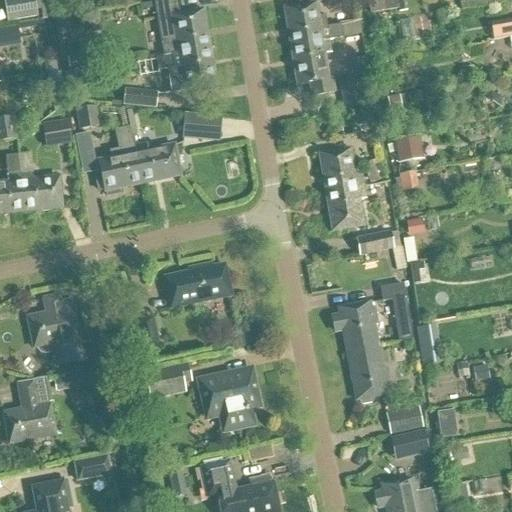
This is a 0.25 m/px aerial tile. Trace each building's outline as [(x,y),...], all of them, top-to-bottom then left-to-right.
[(26,0),(4,4),(7,24),(37,20),(33,0),(26,0)] [(153,4),(162,58),(209,50),(203,12),(180,16),(177,0),(153,4)] [(366,0),(369,15),(397,11),(398,14),(407,13),(404,0),(366,0)] [(284,11),(290,49),(328,42),(342,40),(340,27),(327,29),(325,17),(317,18),(315,5),(284,11)] [(511,38),(511,26),(491,30),(493,42),(509,40),(511,38)] [(0,32),(0,46),(19,43),(17,30),(0,32)] [(328,42),(290,49),(297,87),(310,85),(312,98),(334,95),(331,80),(328,81),(324,56),(330,55),(328,42)] [(209,50),(162,58),(155,59),(157,72),(167,71),(171,95),(185,93),(185,94),(216,89),(209,50)] [(67,60),(69,72),(89,69),(87,57),(67,60)] [(42,63),(45,77),(54,75),(52,61),(42,63)] [(69,73),(71,82),(85,80),(84,71),(69,73)] [(379,76),(382,96),(392,94),(391,84),(388,85),(386,75),(379,76)] [(340,86),(344,111),(365,108),(360,82),(340,86)] [(123,109),(154,111),(155,95),(125,92),(123,109)] [(387,101),(390,115),(401,113),(398,98),(387,101)] [(76,112),(79,132),(99,128),(95,109),(76,112)] [(183,140),(199,142),(201,118),(185,117),(183,140)] [(0,121),(0,144),(16,142),(13,120),(0,121)] [(43,129),(46,148),(70,144),(67,125),(43,129)] [(141,186),(134,149),(130,129),(128,129),(129,132),(117,134),(120,151),(109,153),(110,160),(97,163),(100,175),(95,176),(98,193),(103,192),(104,194),(106,194),(107,198),(120,196),(119,191),(141,186)] [(422,160),(418,137),(393,142),(397,165),(422,160)] [(147,146),(134,149),(141,186),(180,178),(174,147),(148,153),(147,146)] [(319,157),(325,195),(363,188),(361,176),(355,177),(350,151),(319,157)] [(362,168),(370,187),(380,183),(371,164),(362,168)] [(418,191),(414,174),(398,177),(401,194),(418,191)] [(32,175),(19,176),(23,214),(62,210),(59,179),(33,182),(32,175)] [(0,216),(23,214),(19,176),(6,178),(7,184),(0,185),(0,216)] [(363,188),(325,195),(332,233),(363,228),(359,203),(365,201),(363,188)] [(406,225),(408,239),(424,236),(422,222),(406,225)] [(400,249),(396,234),(389,236),(389,235),(356,242),(360,258),(400,249)] [(170,309),(170,310),(231,298),(224,268),(213,270),(212,266),(187,272),(188,276),(164,281),(164,282),(170,309)] [(392,302),(399,344),(411,342),(403,287),(381,291),(383,303),(392,302)] [(27,320),(34,350),(37,349),(37,352),(40,355),(44,356),(54,354),(57,366),(83,360),(71,302),(59,304),(58,299),(44,301),(47,316),(27,320)] [(343,332),(347,354),(377,348),(373,328),(377,327),(373,310),(369,311),(368,305),(339,311),(340,318),(332,319),(335,334),(343,332)] [(137,324),(142,351),(158,348),(152,320),(137,324)] [(441,365),(435,329),(416,332),(422,367),(441,365)] [(91,341),(97,368),(111,365),(106,338),(91,341)] [(377,348),(347,354),(357,402),(359,401),(360,405),(362,407),(371,405),(373,402),(372,399),(387,396),(386,391),(389,390),(385,369),(381,370),(377,348)] [(470,374),(476,384),(486,378),(480,368),(470,374)] [(184,383),(188,382),(186,369),(146,378),(151,401),(186,393),(184,383)] [(105,383),(103,371),(89,373),(91,385),(105,383)] [(203,398),(200,399),(203,414),(207,413),(208,418),(221,415),(225,431),(251,425),(247,409),(256,407),(249,375),(201,385),(203,398)] [(4,416),(9,446),(55,437),(44,380),(18,385),(23,412),(4,416)] [(97,402),(97,401),(96,399),(96,398),(94,397),(93,397),(92,396),(90,396),(88,397),(87,398),(86,399),(86,400),(85,401),(85,403),(85,404),(86,405),(87,407),(88,408),(89,408),(90,409),(92,409),(93,408),(94,408),(95,407),(96,406),(97,405),(97,403),(97,402)] [(385,417),(390,437),(421,430),(417,410),(385,417)] [(455,427),(439,429),(440,440),(456,438),(455,427)] [(422,434),(390,442),(395,462),(427,454),(422,434)] [(466,451),(451,454),(453,464),(468,460),(466,451)] [(74,466),(78,483),(110,478),(107,460),(74,466)] [(201,470),(207,500),(217,498),(219,511),(278,511),(273,485),(271,486),(270,482),(250,486),(251,490),(235,493),(229,464),(201,470)] [(184,490),(180,471),(167,474),(171,493),(184,490)] [(435,511),(431,491),(418,494),(416,486),(412,487),(411,482),(381,488),(383,494),(375,496),(378,510),(386,509),(386,511),(435,511)] [(36,511),(67,511),(71,510),(66,484),(33,490),(36,511)] [(467,505),(464,488),(453,490),(456,507),(467,505)]
